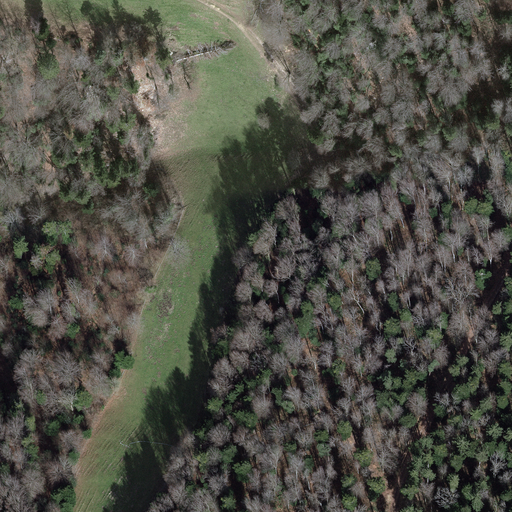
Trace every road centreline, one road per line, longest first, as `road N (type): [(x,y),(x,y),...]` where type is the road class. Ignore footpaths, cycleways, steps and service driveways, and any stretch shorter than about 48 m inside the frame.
road 1 (track): [(143,511),(202,419),(244,265),(313,145),(296,97),(256,39),(205,0)]
road 2 (track): [(511,263),(411,453),(396,511)]
